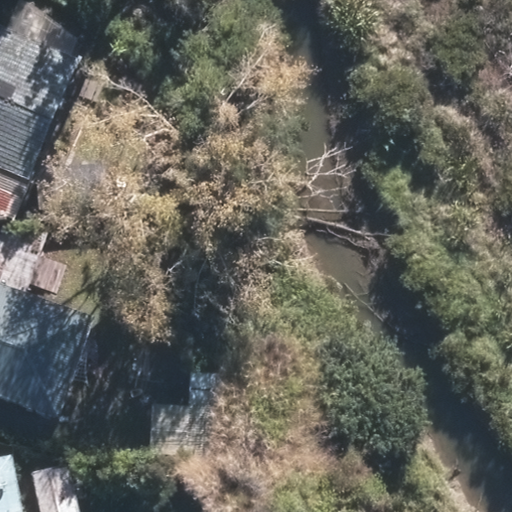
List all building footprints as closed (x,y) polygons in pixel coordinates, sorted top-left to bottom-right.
[(62,68),(0,43),(0,162),(22,171),(62,68)] [(85,331),(0,301),(0,396),(55,416),(85,331)] [(188,416),(153,413),(150,459),(237,464),(242,382),(191,379),(188,416)] [(0,511),(14,511),(6,469),(0,469),(0,511)] [(76,511),(69,470),(31,478),(37,511),(76,511)]
